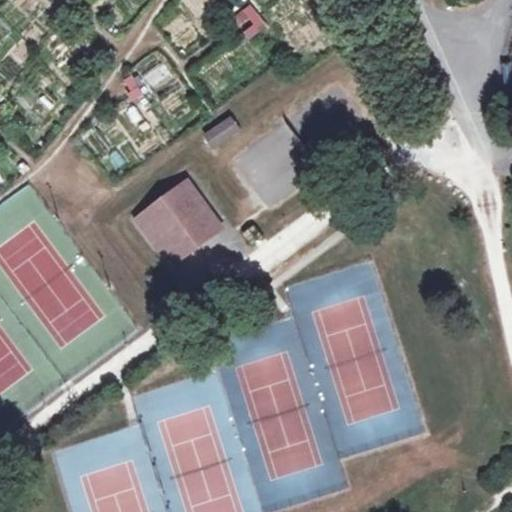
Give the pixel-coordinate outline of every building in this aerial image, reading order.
[(89,6),(84,0),(62,0),(56,5),(69,22),(75,18),(68,8),(75,2),(82,11),(89,6)] [(251,5),(234,17),(240,24),(249,17),(255,23),(245,31),(251,38),(266,25),(251,5)] [(186,22),(171,34),(182,47),(197,34),(186,22)] [(133,78),(127,82),(133,92),(128,95),(133,103),(145,95),(133,78)] [(212,137),(205,142),(211,148),(223,139),(235,131),(227,119),(209,131),(212,137)] [(202,136),(205,142),(212,137),(209,131),(202,136)] [(176,250),(181,256),(218,228),(184,183),(134,220),(159,254),(164,250),(176,250)] [(168,266),(181,256),(176,250),(164,250),(159,254),(168,266)]
